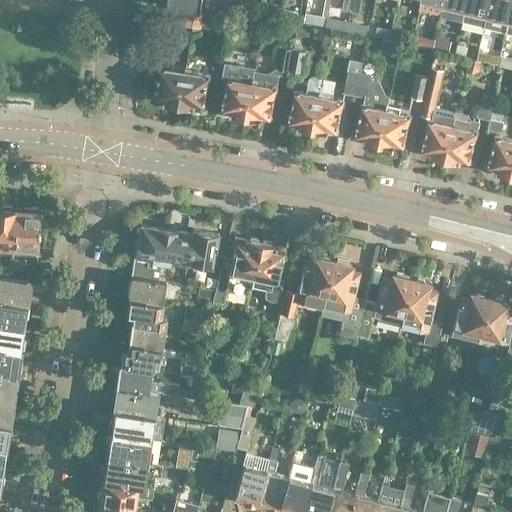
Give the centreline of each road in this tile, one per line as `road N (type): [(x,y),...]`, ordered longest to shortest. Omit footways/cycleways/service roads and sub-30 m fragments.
road 1 (residential): [(49,511),(99,151)]
road 2 (tertiary): [(403,210),(99,151)]
road 3 (residential): [(99,151),(119,8)]
